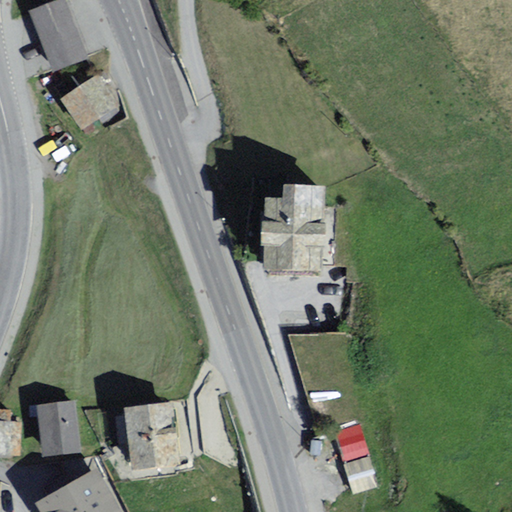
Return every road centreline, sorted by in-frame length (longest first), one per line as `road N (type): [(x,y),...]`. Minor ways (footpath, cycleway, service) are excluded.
road 1 (tertiary): [(175,160),(290,511)]
road 2 (tertiary): [(0,303),(14,194),(0,103)]
road 3 (residential): [(186,0),(191,55),(212,115),(207,137),(175,160)]
road 4 (tertiary): [(119,0),(175,160)]
